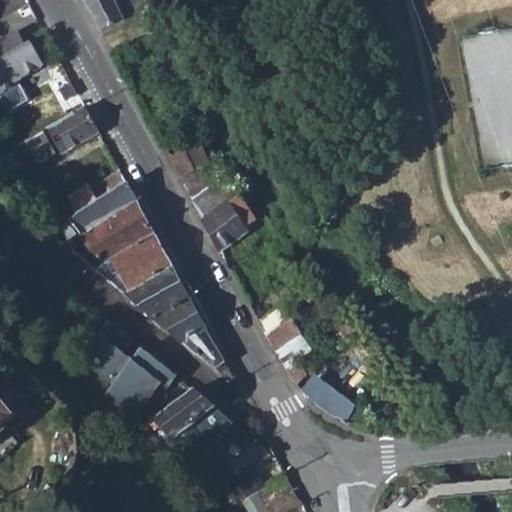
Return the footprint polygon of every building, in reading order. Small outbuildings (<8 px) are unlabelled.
[(114,0),(83,0),(102,35),(130,21),(128,16),(132,13),(124,0),(114,0)] [(13,83),(42,67),(35,53),(28,56),(24,49),(15,33),(0,41),(0,95),(15,87),(13,83)] [(24,49),(28,56),(35,53),(31,45),(24,49)] [(60,154),(99,134),(85,109),(46,129),(60,154)] [(53,152),(41,132),(23,142),(34,162),(53,152)] [(183,151),(168,158),(178,178),(193,172),(183,151)] [(47,209),(58,227),(70,220),(125,184),(119,172),(90,189),(87,185),(47,209)] [(204,176),(182,186),(190,200),(216,184),(212,177),(205,180),(204,176)] [(216,184),(190,200),(202,223),(238,199),(225,178),(216,184)] [(125,184),(70,220),(82,237),(136,204),(125,184)] [(254,221),(238,199),(202,223),(219,253),(247,234),(244,229),(254,221)] [(136,204),(82,237),(102,265),(111,260),(153,236),(136,204)] [(111,260),(130,292),(170,268),(153,236),(111,260)] [(170,268),(130,292),(121,295),(153,321),(189,301),(170,268)] [(189,301),(153,321),(180,343),(205,330),(189,301)] [(281,304),(258,321),(266,337),(292,317),(281,304)] [(292,320),(267,339),(275,353),(301,333),(292,320)] [(110,322),(97,337),(100,340),(91,351),(102,360),(95,368),(114,384),(104,396),(127,415),(137,403),(141,406),(159,384),(164,388),(175,375),(143,350),(133,362),(115,347),(125,335),(110,322)] [(180,343),(229,382),(233,381),(205,330),(180,343)] [(296,362),(285,370),(289,378),(295,386),(307,377),(296,362)] [(33,414),(10,387),(0,395),(0,403),(15,420),(0,433),(0,459),(17,445),(9,435),(33,414)] [(315,389),(306,399),(311,403),(329,415),(338,420),(348,424),(355,411),(343,405),(333,400),(322,395),(315,389)] [(241,451),(251,439),(232,423),(194,390),(153,416),(171,441),(201,421),(212,433),(217,430),(241,451)] [(0,403),(0,433),(15,420),(0,403)] [(361,413),(355,411),(348,424),(353,425),(361,428),(371,428),(373,416),(369,415),(361,413)] [(405,415),(406,426),(410,427),(421,425),(419,415),(405,415)] [(253,470),(231,483),(238,495),(260,482),(253,470)] [(284,475),(255,491),(264,508),(293,491),(284,475)] [(267,511),(292,511),(302,507),(293,491),(264,508),(267,511)]
